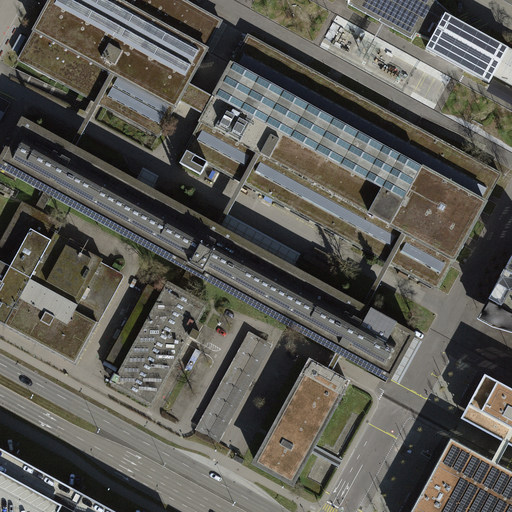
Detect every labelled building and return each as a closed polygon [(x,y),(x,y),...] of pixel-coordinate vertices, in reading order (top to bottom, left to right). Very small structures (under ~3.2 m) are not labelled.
[(99,106),(158,137),(177,102),(187,85),(222,20),(183,0),(52,0),(19,62),(94,103),(95,104),(99,106)] [(353,0),(352,4),(414,37),(416,32),(433,39),(446,12),(435,2),(436,0),(353,0)] [(446,12),(433,39),(427,48),(489,81),(494,73),(511,83),(511,50),(455,20),(446,12)] [(392,262),(442,289),(504,173),(249,36),(214,100),(205,117),(180,162),(203,174),(208,164),(240,180),(244,183),(387,260),(392,262)] [(177,102),(205,117),(214,100),(187,85),(177,102)] [(0,112),(5,116),(11,105),(0,99),(0,112)] [(83,124),(71,146),(76,149),(88,127),(99,106),(94,103),(83,124)] [(344,355),(392,381),(418,333),(368,306),(366,305),(363,304),(221,227),(219,226),(216,225),(76,149),(74,148),(72,147),(71,146),(70,146),(21,120),(8,145),(0,159),(0,170),(186,270),(196,275),(337,351),(340,353),(344,355)] [(244,183),(240,180),(229,200),(216,225),(219,226),(221,227),(234,202),(244,183)] [(0,244),(0,325),(76,367),(125,277),(101,265),(103,262),(56,236),(63,224),(23,202),(0,244)] [(511,249),(485,300),(473,322),(493,330),(511,335),(511,249)] [(378,277),(363,304),(368,306),(383,279),(392,262),(387,260),(378,277)] [(175,288),(186,294),(188,290),(196,275),(186,270),(175,288)] [(113,384),(151,405),(189,335),(197,339),(200,333),(193,329),(206,305),(186,294),(175,288),(168,284),(163,294),(148,286),(144,294),(159,302),(140,337),(123,329),(106,361),(121,369),(113,384)] [(197,430),(219,442),(272,343),(250,331),(197,430)] [(201,353),(196,350),(185,369),(191,372),(201,353)] [(332,360),(327,371),(330,372),(334,374),(339,364),(344,355),(337,351),(332,360)] [(255,462),(292,482),(311,448),(347,381),(334,374),(330,372),(327,371),(310,361),(255,462)] [(511,384),(486,371),(474,394),(470,402),(462,418),(502,438),(507,441),(511,443),(511,384)] [(448,431),(404,511),(511,511),(511,465),(499,458),(493,455),(491,454),(448,431)] [(502,438),(493,455),(499,458),(507,441),(502,438)] [(115,511),(0,450),(0,511),(115,511)]
